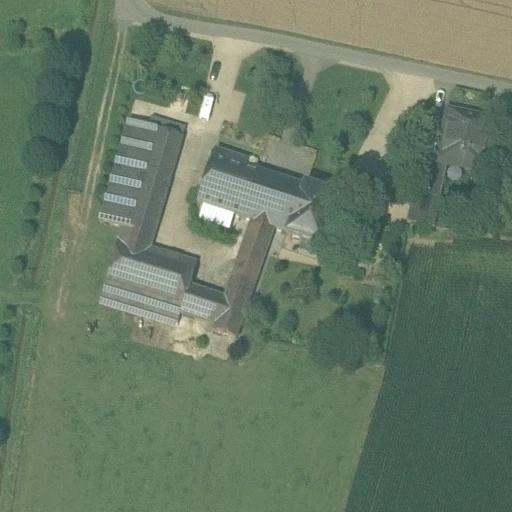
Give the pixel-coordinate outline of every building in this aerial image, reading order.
[(491,122),(449,113),(439,162),(439,164),(447,165),(481,172),(491,122)] [(185,128),(163,122),(160,132),(182,139),(185,128)] [(128,123),(100,222),(122,229),(130,203),(151,130),(128,123)] [(151,130),(130,203),(161,212),(182,139),(160,132),(151,130)] [(248,162),(215,151),(202,192),(190,188),(186,202),(250,223),(224,299),(190,287),(183,309),(180,315),(215,327),(213,332),(236,340),(274,230),(291,184),(245,169),(248,162)] [(439,162),(420,158),(412,194),(440,200),(447,165),(439,164),(439,162)] [(304,188),(291,184),(274,230),(287,234),(286,236),(320,247),(339,198),(304,187),(304,188)] [(440,200),(412,194),(407,224),(434,229),(440,200)] [(161,212),(130,203),(122,229),(153,238),(161,212)] [(153,238),(122,229),(118,240),(148,250),(149,249),(150,249),(153,238)] [(148,250),(118,240),(105,286),(183,309),(190,287),(197,263),(150,249),(149,249),(148,250)] [(183,309),(105,286),(100,305),(176,328),(180,315),(183,309)]
